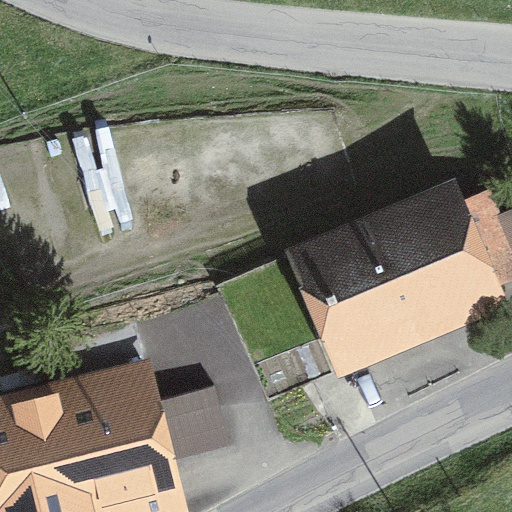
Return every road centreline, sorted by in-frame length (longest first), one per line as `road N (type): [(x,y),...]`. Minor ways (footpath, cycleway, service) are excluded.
road 1 (unclassified): [(80,0),(216,29),(511,59)]
road 2 (unclassified): [(511,389),(276,511)]
